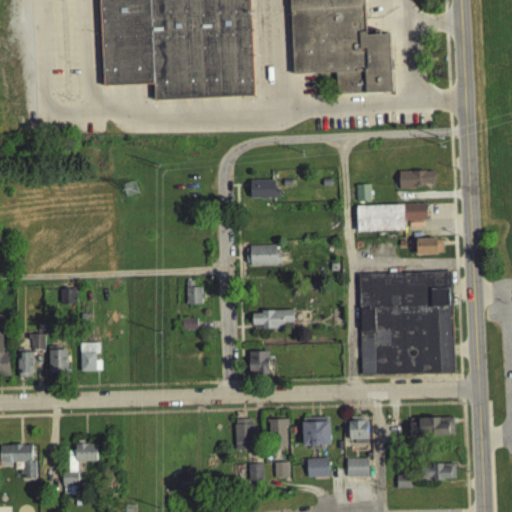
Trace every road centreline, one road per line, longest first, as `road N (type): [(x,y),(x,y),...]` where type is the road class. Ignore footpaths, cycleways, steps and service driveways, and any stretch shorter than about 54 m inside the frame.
road 1 (tertiary): [(480,511),(458,0)]
road 2 (residential): [(228,400),(221,183),(232,156),(269,144),(464,136)]
road 3 (residential): [(476,393),(0,406)]
